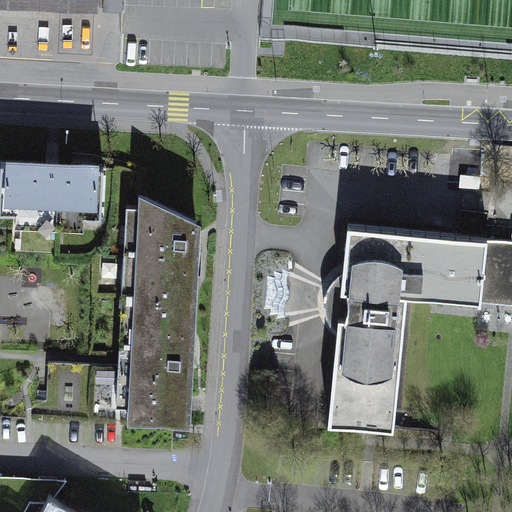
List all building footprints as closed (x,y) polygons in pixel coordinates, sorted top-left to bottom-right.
[(0,0),(0,7),(104,12),(104,0),(0,0)] [(96,164),(10,162),(8,220),(95,222),(96,164)] [(186,185),(136,184),(131,423),(180,424),(186,185)] [(511,206),(507,206),(503,235),(498,274),(511,275),(511,206)] [(498,274),(503,235),(353,215),(325,425),(403,436),(421,294),(495,304),(498,274)] [(76,511),(54,498),(45,511),(76,511)]
